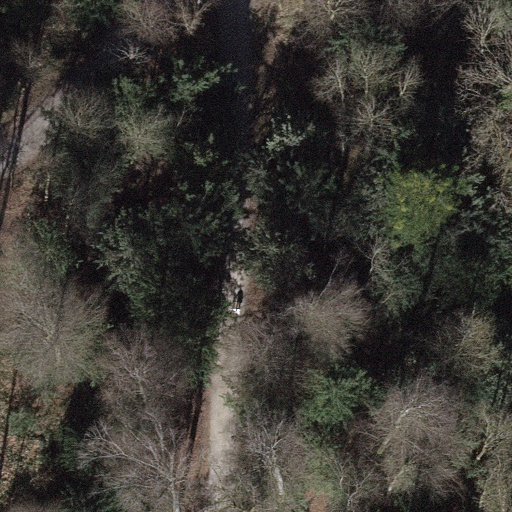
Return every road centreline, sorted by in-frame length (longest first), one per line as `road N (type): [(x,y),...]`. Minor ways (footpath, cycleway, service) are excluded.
road 1 (track): [(222,511),(237,270),(235,0)]
road 2 (track): [(154,0),(95,69),(0,146)]
